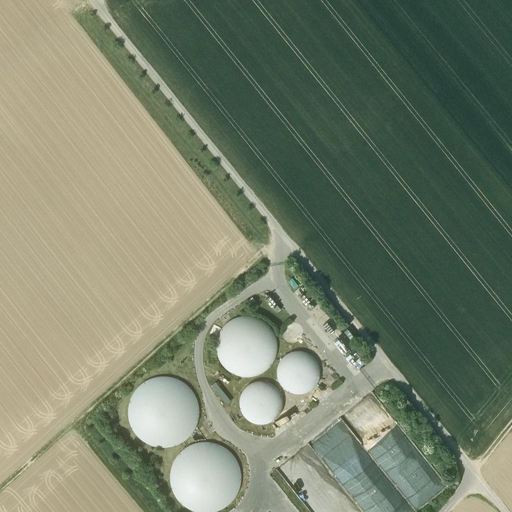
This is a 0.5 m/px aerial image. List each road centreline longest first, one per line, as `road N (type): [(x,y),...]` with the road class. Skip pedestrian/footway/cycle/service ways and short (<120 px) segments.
road 1 (track): [(504,511),(92,0)]
road 2 (track): [(0,490),(283,237)]
